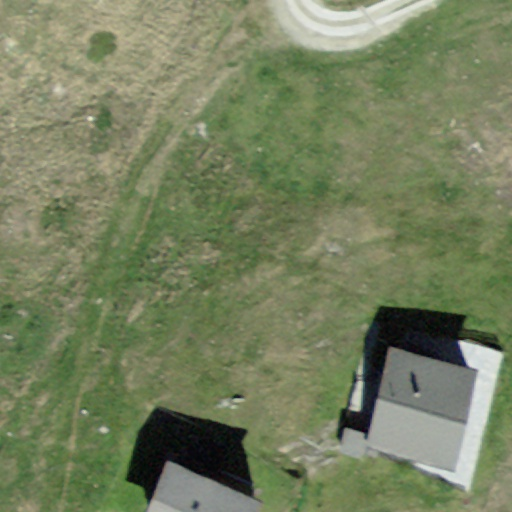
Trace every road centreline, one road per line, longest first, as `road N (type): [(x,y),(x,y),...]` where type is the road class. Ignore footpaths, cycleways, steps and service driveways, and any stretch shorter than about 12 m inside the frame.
road 1 (track): [(282,1),(149,164),(51,511)]
road 2 (track): [(418,0),(333,32),(282,1)]
